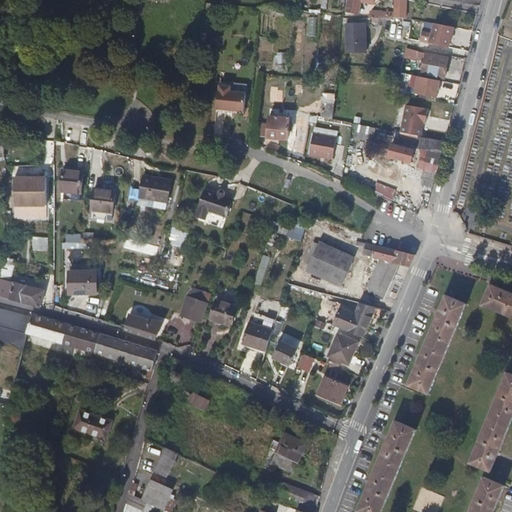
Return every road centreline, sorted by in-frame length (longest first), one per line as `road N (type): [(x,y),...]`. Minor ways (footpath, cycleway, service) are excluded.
road 1 (residential): [(0,300),(166,349),(352,435)]
road 2 (residential): [(497,0),(438,240)]
road 3 (residential): [(438,240),(352,435)]
